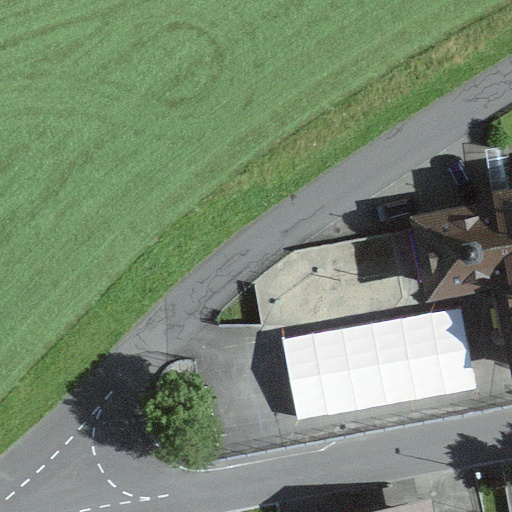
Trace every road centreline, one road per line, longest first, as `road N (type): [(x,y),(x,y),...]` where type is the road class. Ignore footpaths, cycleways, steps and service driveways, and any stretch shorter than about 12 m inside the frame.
road 1 (unclassified): [(511,83),(365,171),(195,302),(99,406),(44,499)]
road 2 (unclassified): [(44,499),(122,503),(511,432)]
